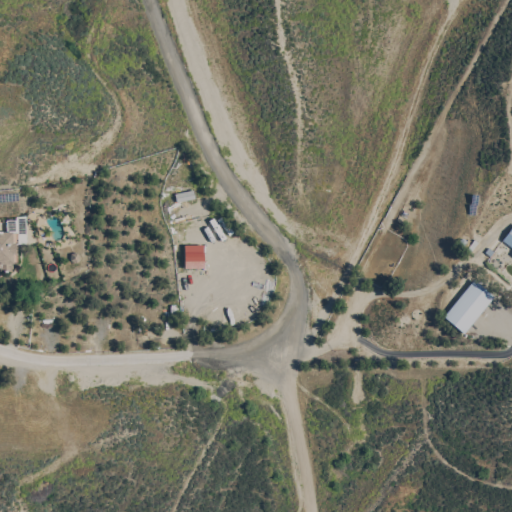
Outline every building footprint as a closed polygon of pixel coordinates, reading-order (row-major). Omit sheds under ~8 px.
[(177,202),(175,193),(193,189),(195,198),(177,202)] [(398,221),(410,198),(415,201),(403,223),(398,221)] [(0,231),(7,231),(6,220),(16,220),(16,216),(26,215),(26,243),(17,243),(17,244),(18,244),(18,252),(17,252),(17,262),(12,262),(12,264),(13,264),(13,268),(12,268),(12,271),(0,271),(0,231)] [(511,247),(502,239),(511,226),(511,247)] [(468,238),(472,242),(474,239),(478,242),(470,253),(463,247),(464,245),(462,245),(460,245),(459,243),(459,241),(460,239),(461,238),(464,238),(465,239),(466,240),(468,238)] [(474,279),(495,296),(464,333),(443,316),(474,279)]
